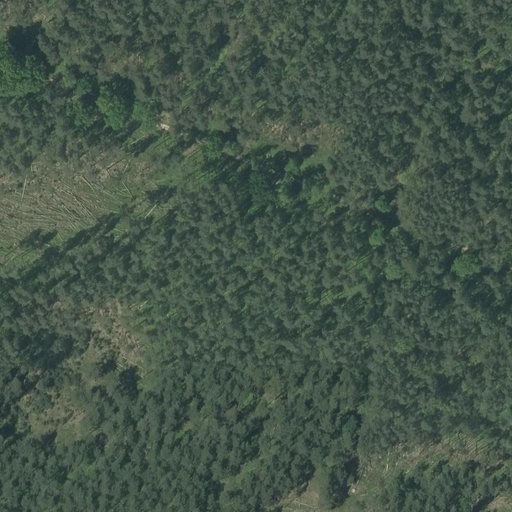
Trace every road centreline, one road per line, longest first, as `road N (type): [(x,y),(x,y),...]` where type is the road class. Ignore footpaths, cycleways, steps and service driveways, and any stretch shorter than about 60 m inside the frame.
road 1 (track): [(511,270),(0,63)]
road 2 (track): [(390,222),(414,59),(406,17),(385,0)]
